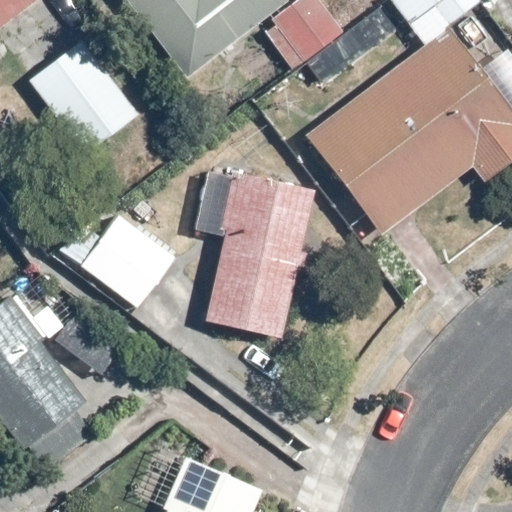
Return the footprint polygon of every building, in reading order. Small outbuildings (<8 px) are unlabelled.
[(0,0),(0,25),(33,0),(0,0)] [(127,0),(187,76),(284,0),(127,0)] [(343,30),(320,0),(302,0),(262,30),(291,68),(343,30)] [(308,133),(382,233),(473,165),(485,180),(511,159),(511,113),(447,27),(481,1),(479,0),(390,0),(424,45),(308,133)] [(137,112),(80,39),(31,78),(88,151),(137,112)] [(191,229),(223,237),(205,317),(284,334),(317,186),(238,168),(206,161),(191,229)] [(175,256),(116,212),(79,263),(137,307),(175,256)] [(86,399),(6,297),(0,301),(0,414),(25,447),(86,399)] [(165,511),(253,511),(264,489),(182,453),(159,505),(167,509),(165,511)]
